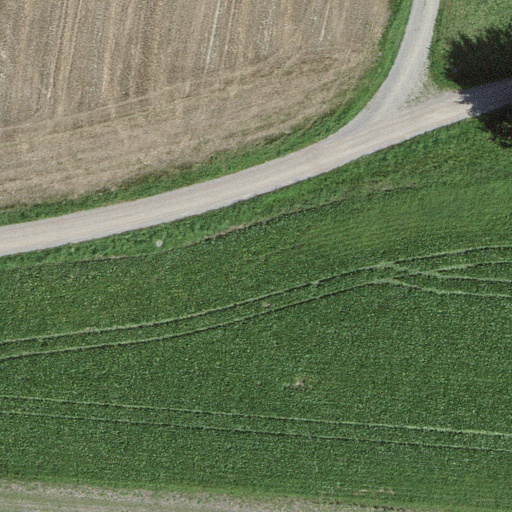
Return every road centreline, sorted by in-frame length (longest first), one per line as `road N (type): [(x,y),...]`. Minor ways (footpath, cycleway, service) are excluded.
road 1 (residential): [(0,250),(134,228),(395,124)]
road 2 (track): [(511,108),(395,124),(417,0)]
